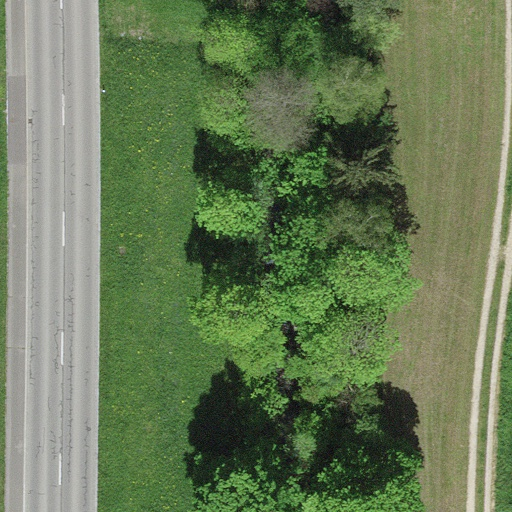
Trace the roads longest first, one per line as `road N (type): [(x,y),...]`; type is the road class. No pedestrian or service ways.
road 1 (secondary): [(63,0),(59,511)]
road 2 (track): [(492,511),(511,305)]
